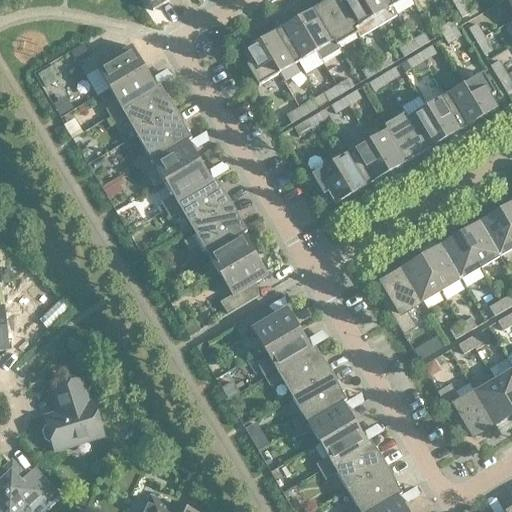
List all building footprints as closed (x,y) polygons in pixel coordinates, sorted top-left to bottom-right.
[(145,0),(152,12),(169,2),(167,0),(145,0)] [(354,30),(335,0),(329,0),(315,9),(334,42),(336,47),(357,34),(355,30),(354,30)] [(372,19),(360,0),(335,0),(354,30),(355,30),(372,19)] [(391,8),(386,0),(360,0),(372,19),(391,8)] [(405,0),(386,0),(391,8),(405,0)] [(469,14),(462,1),(454,6),(461,19),(469,14)] [(334,42),(315,9),(296,20),(316,53),(334,42)] [(316,53),(296,20),(277,31),(297,64),(316,53)] [(438,29),(441,35),(443,38),(456,30),(451,22),(438,29)] [(468,30),(476,43),(484,38),(476,25),(468,30)] [(461,38),(456,30),(443,38),(448,46),(461,38)] [(297,64),(277,31),(259,42),(279,75),(297,64)] [(424,35),(411,43),(416,51),(429,43),(424,35)] [(492,51),(484,38),(476,43),(483,56),(492,51)] [(279,75),(259,42),(243,51),(250,64),(246,66),(258,87),(279,75)] [(416,51),(411,43),(398,50),(403,58),(416,51)] [(82,45),(70,53),(74,61),(87,54),(82,45)] [(109,46),(102,50),(78,65),(85,77),(97,70),(108,90),(144,69),(131,48),(116,57),(109,46)] [(436,55),(431,47),(419,55),(423,63),(436,55)] [(423,63),(419,55),(406,62),(410,70),(423,63)] [(387,57),(374,65),(379,73),(392,65),(387,57)] [(490,67),(498,80),(506,75),(498,63),(490,67)] [(379,73),(374,65),(361,72),(366,80),(379,73)] [(156,89),(144,69),(108,90),(116,102),(104,109),(110,120),(122,113),(121,111),(156,90),(156,89)] [(399,77),(394,69),(381,77),(386,85),(399,77)] [(482,74),(462,86),(482,119),(498,109),(491,97),(495,95),(482,74)] [(511,89),(511,85),(506,75),(498,80),(505,93),(511,89)] [(386,85),(381,77),(368,84),(373,92),(386,85)] [(349,80),(336,87),(341,95),(354,88),(349,80)] [(482,119),(462,86),(444,97),(463,130),(482,119)] [(159,87),(156,89),(156,90),(121,111),(122,113),(110,120),(113,125),(125,118),(136,137),(175,114),(159,87)] [(341,95),(336,87),(323,95),(328,103),(341,95)] [(361,100),(356,92),(343,99),(348,107),(361,100)] [(463,130),(444,97),(425,108),(445,141),(463,130)] [(348,107),(343,99),(330,107),(335,115),(348,107)] [(64,100),(53,107),(59,117),(70,111),(64,100)] [(312,102),(299,109),(304,117),(316,110),(312,102)] [(425,108),(407,119),(406,119),(426,152),(445,141),(425,108)] [(304,117),(299,109),(286,117),(291,125),(304,117)] [(191,140),(175,114),(136,137),(147,155),(135,162),(138,167),(150,160),(151,162),(187,141),(187,142),(191,140)] [(324,122),(319,114),(306,121),(311,129),(324,122)] [(384,127),(387,131),(406,164),(426,152),(406,119),(407,119),(405,114),(384,127)] [(311,129),(306,121),(293,129),(298,137),(311,129)] [(406,164),(387,131),(368,142),(388,175),(406,164)] [(150,160),(138,167),(145,178),(156,171),(164,183),(199,162),(187,142),(187,141),(151,162),(150,160)] [(388,175),(368,142),(350,153),(369,186),(388,175)] [(369,186),(350,153),(331,164),(351,197),(369,186)] [(211,182),(199,162),(164,183),(171,196),(159,203),(166,213),(177,206),(176,204),(211,183),(211,182)] [(351,197),(331,164),(311,176),(323,196),(327,194),(335,206),(351,197)] [(214,180),(211,182),(211,183),(176,204),(177,206),(166,213),(169,218),(180,211),(191,230),(230,207),(214,180)] [(511,205),(510,207),(510,206),(499,213),(511,234),(511,205)] [(246,234),(230,207),(191,230),(194,235),(183,242),(194,261),(205,254),(207,256),(242,235),(243,236),(246,234)] [(511,249),(511,234),(499,213),(488,219),(488,220),(480,225),(499,258),(511,249)] [(499,258),(480,225),(471,230),(470,229),(460,237),(479,269),(499,258)] [(205,254),(194,261),(200,271),(212,264),(219,276),(254,255),(243,236),(242,235),(207,256),(205,254)] [(479,269),(460,237),(449,242),(449,243),(440,248),(460,281),(479,269)] [(460,281),(440,248),(432,253),(431,252),(421,260),(440,293),(460,281)] [(267,277),(254,255),(219,276),(231,296),(219,303),(226,316),(258,297),(252,286),(267,277)] [(440,293),(421,260),(409,265),(410,266),(401,271),(421,304),(440,293)] [(7,269),(3,273),(9,279),(12,275),(7,269)] [(421,304),(401,271),(392,277),(392,276),(381,284),(384,290),(378,294),(403,337),(416,329),(407,312),(421,304)] [(511,299),(510,296),(499,302),(504,311),(511,306),(511,299)] [(504,311),(499,302),(488,309),(494,318),(504,311)] [(271,318),(264,307),(233,326),(240,339),(252,332),(263,352),(299,331),(286,309),(271,318)] [(511,326),(511,324),(507,317),(497,323),(502,332),(511,326)] [(470,319),(460,325),(465,335),(476,328),(470,319)] [(465,335),(460,325),(449,332),(454,341),(465,335)] [(311,350),(299,331),(263,352),(252,359),(265,381),(277,374),(276,372),(311,351),(311,350)] [(485,343),(479,333),(468,340),(474,349),(485,343)] [(474,349),(468,340),(457,346),(463,356),(474,349)] [(314,348),(311,350),(311,351),(276,372),(277,374),(265,381),(268,386),(280,379),(291,398),(330,375),(314,348)] [(421,348),(414,352),(420,362),(427,358),(421,348)] [(511,370),(493,382),(511,413),(511,370)] [(346,402),(330,375),(291,398),(302,417),(290,424),(293,429),(305,422),(306,424),(342,403),(342,404),(346,402)] [(54,452),(103,437),(92,403),(88,405),(80,380),(51,389),(57,406),(59,405),(61,413),(44,418),(47,427),(45,428),(42,433),(44,441),(50,443),(52,443),(54,452)] [(511,415),(511,413),(493,382),(474,394),(493,426),(502,421),(502,422),(511,415)] [(232,383),(221,389),(227,400),(238,394),(232,383)] [(484,431),(493,426),(474,394),(460,402),(450,385),(437,393),(462,436),(469,432),(472,438),(473,438),(485,432),(484,431)] [(305,422),(293,429),(300,439),(311,432),(319,445),(354,424),(342,404),(342,403),(306,424),(305,422)] [(256,423),(246,429),(260,452),(270,446),(256,423)] [(366,444),(354,424),(319,445),(326,457),(314,464),(321,475),(332,468),(331,466),(366,445),(366,444)] [(369,442),(366,444),(366,445),(331,466),(332,468),(321,475),(324,480),(335,473),(346,491),(385,468),(369,442)] [(30,511),(34,511),(55,494),(40,477),(29,487),(24,481),(26,479),(11,463),(0,473),(0,510),(1,511),(16,511),(25,505),(30,511)] [(401,495),(385,468),(346,491),(357,510),(353,511),(370,511),(397,496),(398,497),(401,495)] [(406,511),(398,497),(397,496),(370,511),(406,511)] [(189,511),(172,504),(170,507),(151,498),(144,511),(189,511)]
